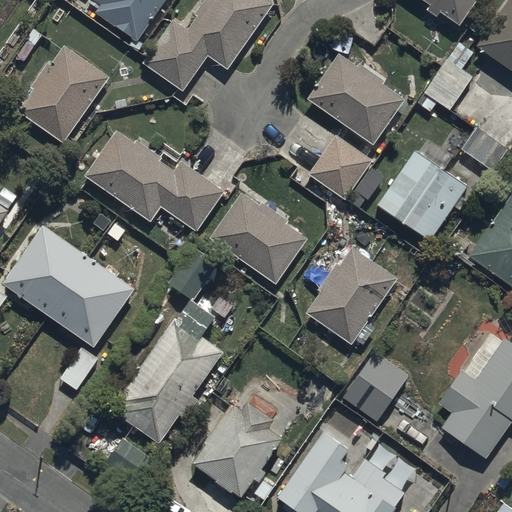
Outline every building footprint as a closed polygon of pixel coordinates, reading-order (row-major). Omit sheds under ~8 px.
[(90,0),(89,3),(101,11),(95,19),(137,47),(170,0),(90,0)] [(187,37),(172,26),(143,70),(184,97),(207,62),(228,76),(273,10),(258,0),(206,0),(194,19),(197,22),(187,37)] [(482,0),(412,0),(460,33),(482,0)] [(511,2),(477,55),(511,78),(511,2)] [(472,58),(457,49),(419,108),(431,116),(436,108),(448,116),(471,81),(461,75),(472,58)] [(64,52),(52,69),(50,67),(16,117),(64,150),(109,83),(64,52)] [(356,73),(339,61),(307,107),(373,152),(405,106),(383,91),(385,87),(359,69),(356,73)] [(475,132),(460,153),(493,176),(508,155),(475,132)] [(133,149),(116,137),(85,182),(150,228),(161,213),(197,239),(225,198),(182,168),(175,178),(160,167),(163,163),(136,145),(133,149)] [(372,167),(335,142),(309,180),(345,206),(372,167)] [(417,158),(416,157),(377,211),(429,248),(456,211),(461,215),(470,202),(464,198),(469,191),(438,169),(448,156),(429,142),(417,158)] [(259,211),(242,199),(210,244),(275,290),(307,245),(285,229),(288,225),(262,207),(259,211)] [(511,204),(511,203),(469,261),(463,257),(470,247),(457,238),(445,253),(471,271),(474,266),(511,293),(511,204)] [(0,231),(9,218),(0,211),(0,231)] [(134,297),(43,234),(3,292),(94,355),(134,297)] [(397,285),(352,253),(339,272),(335,269),(319,291),(323,295),(306,319),(352,350),(397,285)] [(218,271),(194,254),(168,289),(192,307),(218,271)] [(219,329),(191,310),(114,420),(159,451),(180,421),(186,426),(200,406),(192,401),(222,359),(202,345),(210,333),(214,336),(219,329)] [(511,350),(504,345),(475,387),(462,377),(439,410),(451,419),(440,434),(486,467),(511,429),(511,350)] [(97,365),(78,353),(59,383),(78,395),(97,365)] [(409,383),(375,359),(344,402),(377,426),(409,383)] [(287,411),(258,392),(240,417),(232,412),(192,471),(241,505),(253,488),(258,491),(266,480),(262,477),(283,446),(269,437),(287,411)] [(348,470),(341,465),(348,455),(322,437),(278,502),(285,507),(281,511),(394,511),(404,497),(383,483),(386,478),(363,463),(351,481),(344,477),(348,470)] [(123,445),(106,471),(141,494),(158,468),(123,445)]
